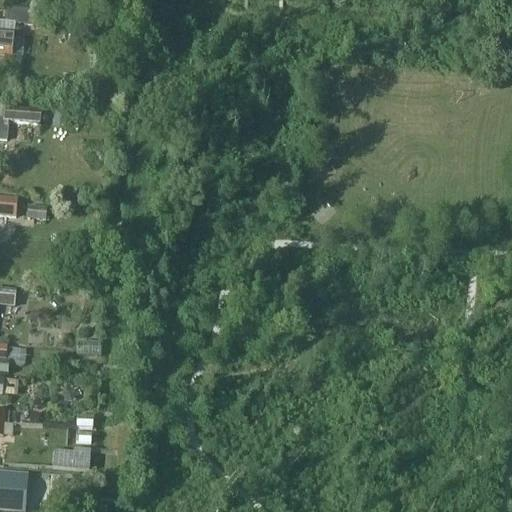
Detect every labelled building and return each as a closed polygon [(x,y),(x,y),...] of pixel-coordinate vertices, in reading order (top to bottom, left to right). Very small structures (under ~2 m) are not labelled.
[(34,13),(5,10),(3,25),(32,28),(34,13)] [(0,57),(11,58),(14,35),(0,33),(0,57)] [(89,83),(99,84),(100,73),(90,72),(89,83)] [(4,120),(0,119),(0,142),(7,143),(9,124),(28,126),(39,127),(40,112),(29,111),(5,109),(4,120)] [(0,218),(15,219),(17,201),(0,199),(0,218)] [(45,223),(46,210),(28,208),(27,222),(45,223)] [(6,347),(0,346),(0,361),(4,362),(4,368),(23,369),(25,352),(6,351),(6,347)] [(6,426),(0,425),(0,439),(10,440),(11,426),(6,426)] [(72,455),(71,472),(88,473),(89,456),(72,455)] [(0,511),(24,511),(26,495),(25,495),(26,483),(27,483),(27,478),(0,475),(0,511)]
